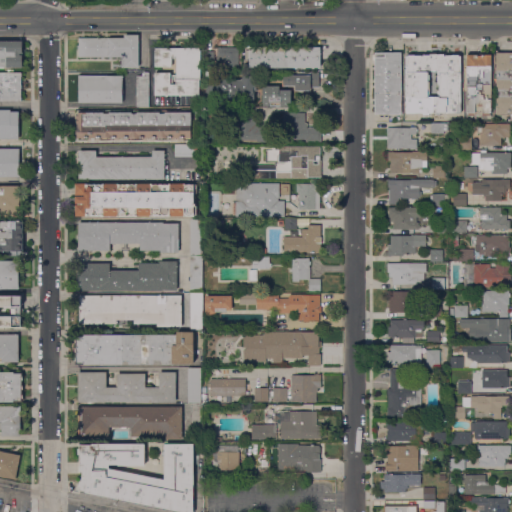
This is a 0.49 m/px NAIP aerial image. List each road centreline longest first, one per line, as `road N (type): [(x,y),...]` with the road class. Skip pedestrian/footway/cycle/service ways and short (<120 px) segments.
road 1 (residential): [(49,511),(47,0)]
road 2 (residential): [(354,511),(354,0)]
road 3 (secondary): [(307,20),(47,21)]
